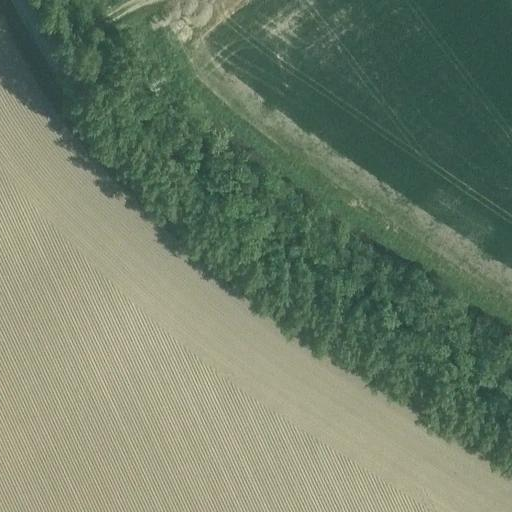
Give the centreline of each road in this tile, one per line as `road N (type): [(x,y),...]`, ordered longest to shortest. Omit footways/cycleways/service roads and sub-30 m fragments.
road 1 (unclassified): [(511,438),(310,311),(203,228),(107,136),(15,0)]
road 2 (track): [(167,0),(122,12),(54,61)]
